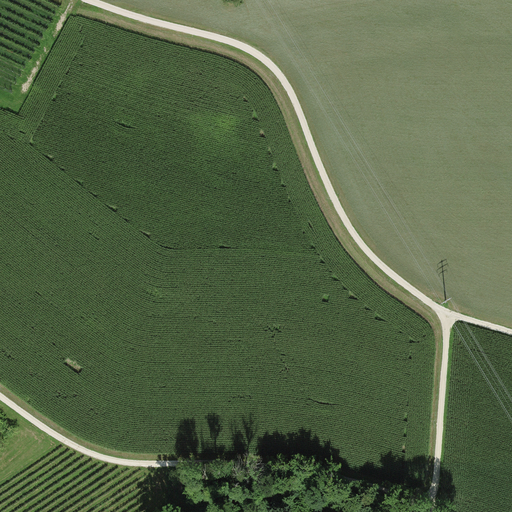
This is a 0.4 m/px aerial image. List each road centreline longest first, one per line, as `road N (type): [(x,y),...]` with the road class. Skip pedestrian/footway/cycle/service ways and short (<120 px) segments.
road 1 (track): [(84,0),(261,50),(289,86),(337,204),(371,254),(441,311),(511,331)]
road 2 (track): [(438,509),(294,465),(117,461),(78,447),(0,394)]
road 3 (track): [(441,311),(448,362),(438,509)]
